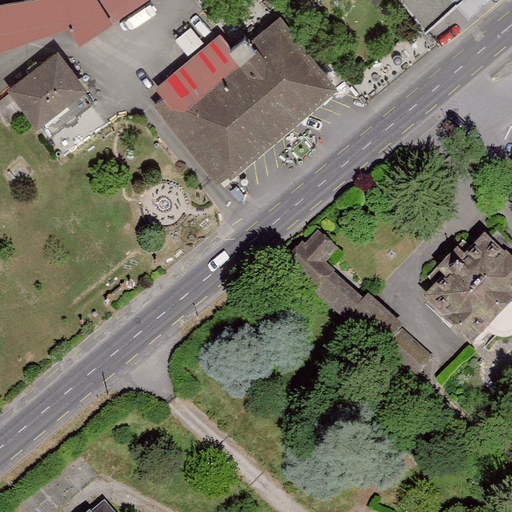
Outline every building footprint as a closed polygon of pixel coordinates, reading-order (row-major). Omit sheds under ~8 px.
[(0,0),(0,43),(73,20),(84,34),(140,0),(0,0)] [(463,0),(404,0),(427,27),(441,15),(428,0),(455,0),(459,4),(463,0)] [(157,104),(221,180),(334,86),(280,22),(259,39),(253,32),(237,46),(226,34),(163,87),(169,94),(157,104)] [(62,48),(13,86),(42,122),(91,84),(62,48)] [(511,249),(496,234),(430,304),(497,364),(511,348),(511,249)] [(308,251),(290,269),(417,382),(439,359),(330,266),(341,254),(326,242),(313,256),(308,251)] [(118,511),(109,501),(95,511),(118,511)]
